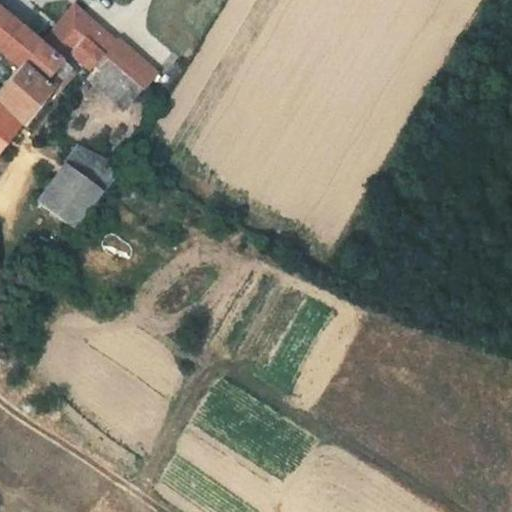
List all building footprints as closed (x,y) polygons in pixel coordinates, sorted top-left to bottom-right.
[(64,13),(106,52),(115,43),(74,3),(64,13)] [(0,8),(0,47),(19,63),(40,40),(0,8)] [(65,50),(91,68),(128,100),(141,85),(121,66),(106,52),(64,13),(40,40),(19,63),(40,80),(65,50)] [(121,66),(141,85),(150,74),(130,56),(121,66)] [(0,149),(22,120),(0,99),(0,149)] [(100,186),(113,165),(74,141),(61,161),(100,186)] [(64,164),(37,198),(71,226),(99,191),(64,164)]
